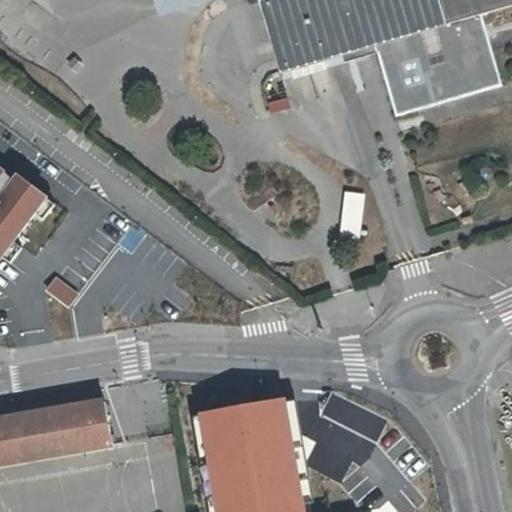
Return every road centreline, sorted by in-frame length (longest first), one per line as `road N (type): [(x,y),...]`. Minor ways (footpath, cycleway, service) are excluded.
road 1 (residential): [(391,354),(128,356),(0,378)]
road 2 (residential): [(478,511),(448,386)]
